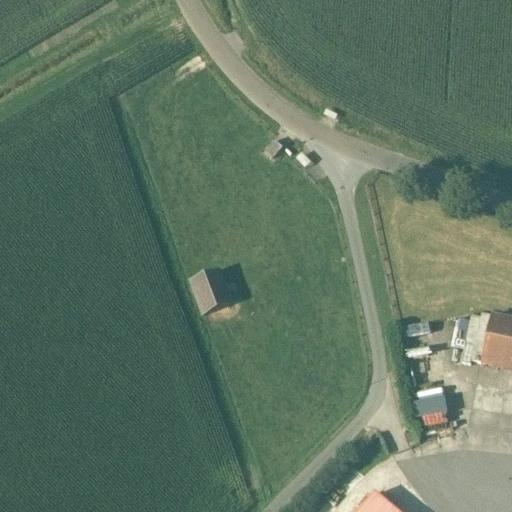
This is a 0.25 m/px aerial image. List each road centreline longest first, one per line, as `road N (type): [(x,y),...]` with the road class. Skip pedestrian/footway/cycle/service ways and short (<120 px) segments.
road 1 (unclassified): [(277,511),(371,409),(377,369),(334,151)]
road 2 (unclassified): [(190,0),(223,60),(275,116),(334,151)]
road 3 (unclassified): [(334,151),(511,211)]
